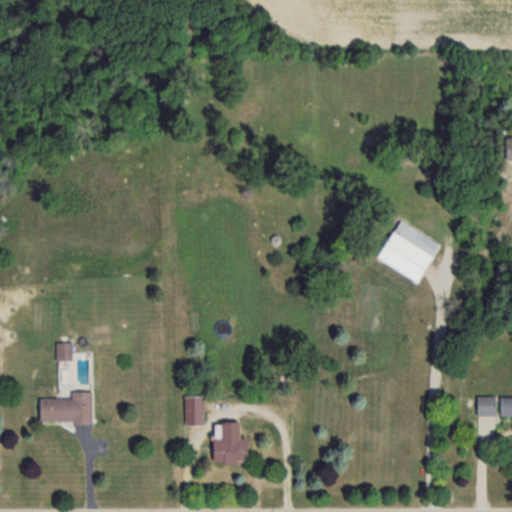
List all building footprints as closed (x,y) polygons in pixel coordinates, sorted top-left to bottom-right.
[(416,280),(438,242),(398,219),(376,256),(416,280)] [(69,358),(69,342),(54,342),(54,358),(69,358)] [(37,421),(89,421),(89,390),(69,390),(69,397),(37,397),(37,421)] [(202,395),(183,395),(183,425),(202,425),(202,395)] [(493,416),(493,396),(468,396),(468,416),(493,416)] [(511,396),(498,397),(498,417),(511,416),(511,396)] [(210,461),(246,461),(246,436),(237,437),(237,421),(210,421),(210,461)]
